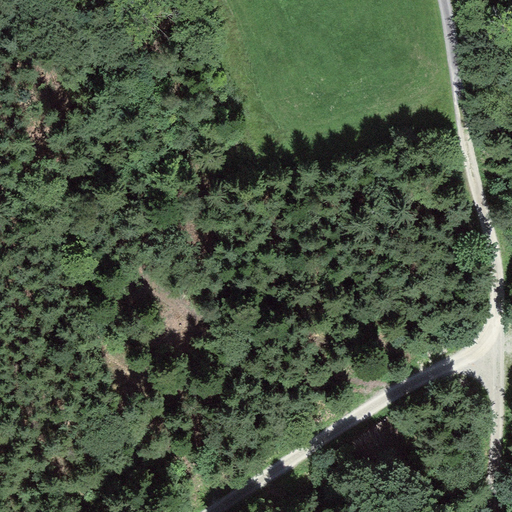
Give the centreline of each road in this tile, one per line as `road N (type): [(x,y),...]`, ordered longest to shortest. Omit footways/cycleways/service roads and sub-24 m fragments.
road 1 (track): [(437,0),(493,271),(498,350)]
road 2 (track): [(220,511),(433,373),(498,350)]
road 3 (track): [(489,511),(498,350)]
